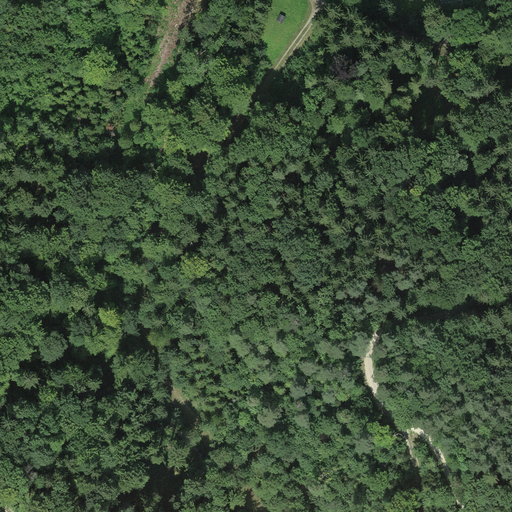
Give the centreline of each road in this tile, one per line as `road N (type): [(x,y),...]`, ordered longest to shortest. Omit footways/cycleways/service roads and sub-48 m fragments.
road 1 (track): [(328,2),(156,231),(144,286),(157,366),(254,511)]
road 2 (track): [(511,273),(469,297),(381,325),(365,340),(369,373),(408,423),(423,511)]
road 3 (track): [(511,26),(461,40),(400,30),(322,0)]
